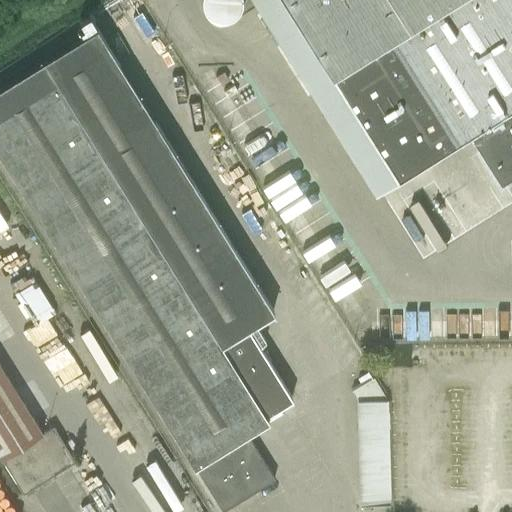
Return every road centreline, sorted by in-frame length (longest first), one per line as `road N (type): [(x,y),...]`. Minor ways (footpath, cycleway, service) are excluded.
road 1 (unknown): [(335,511),(349,424),(325,359),(120,19)]
road 2 (unknown): [(193,0),(215,29),(273,54),(404,252),(430,267),(511,269)]
road 3 (unknown): [(492,369),(430,375),(422,439),(431,486),(493,494)]
road 4 (unknown): [(493,494),(492,369)]
